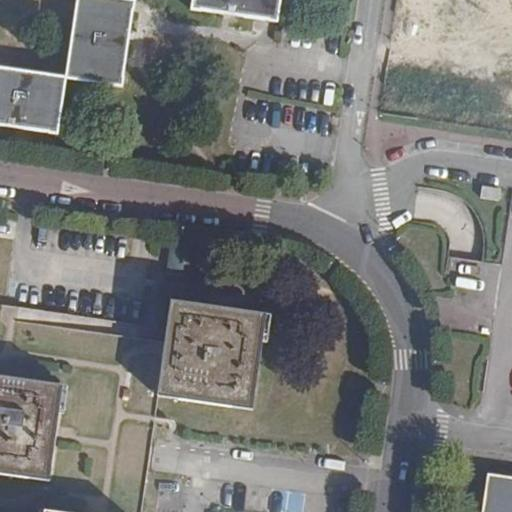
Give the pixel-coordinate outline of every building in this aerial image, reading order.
[(134,2),(118,0),(76,0),(76,3),(65,80),(121,88),(132,18),(134,2)] [(278,21),(280,0),(193,0),(192,8),(269,19),(278,21)] [(478,25),(501,28),(502,21),(511,21),(511,0),(407,0),(405,13),(412,14),(409,37),(431,40),(432,33),(448,35),(453,0),(463,0),(474,1),(474,2),(481,3),(478,25)] [(432,33),(431,40),(455,44),(461,0),(453,0),(448,35),(432,33)] [(471,24),(478,25),(481,3),(474,2),(471,24)] [(402,36),(409,37),(412,14),(405,13),(402,36)] [(511,29),(511,48),(511,52),(511,51),(511,21),(502,21),(501,28),(511,29)] [(56,134),(65,80),(53,78),(0,69),(0,125),(46,132),(56,134)] [(172,302),(167,345),(166,353),(159,399),(253,412),(263,342),(267,316),(172,302)] [(273,317),(267,316),(263,342),(269,343),(273,317)] [(62,389),(0,380),(0,476),(49,483),(55,439),(62,389)] [(511,511),(511,479),(488,476),(482,511),(511,511)]
